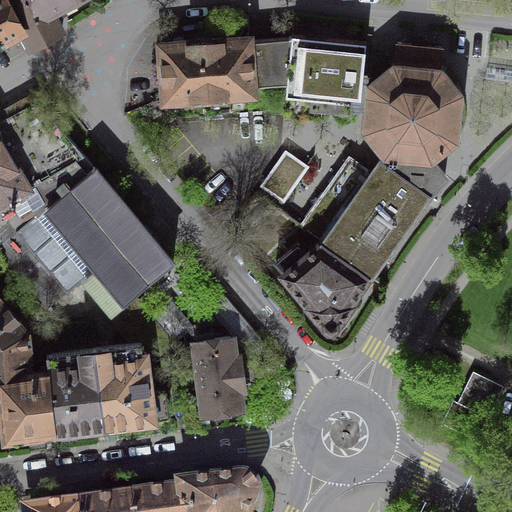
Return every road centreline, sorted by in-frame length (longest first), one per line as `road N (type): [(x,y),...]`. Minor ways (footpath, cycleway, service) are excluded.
road 1 (residential): [(329,398),(313,368),(100,111),(62,48)]
road 2 (residential): [(308,420),(256,443),(0,477)]
road 3 (residential): [(511,167),(420,281),(380,351)]
road 4 (residential): [(62,48),(139,10),(256,0)]
road 5 (residential): [(309,0),(511,20)]
